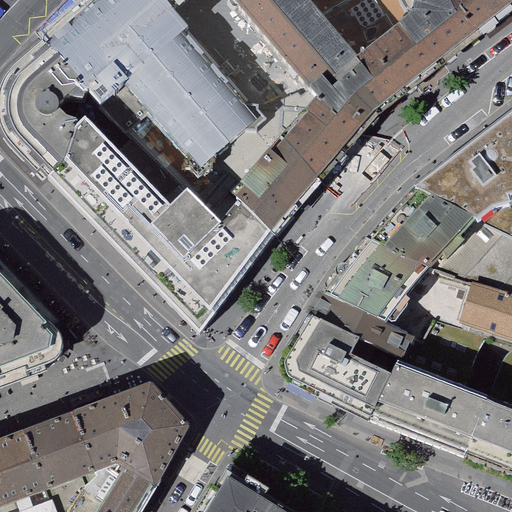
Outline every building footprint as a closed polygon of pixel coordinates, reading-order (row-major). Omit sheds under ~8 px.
[(180,19),(162,0),(102,0),(47,43),(98,102),(131,138),(152,120),(194,165),(193,176),(199,176),(208,186),(216,178),(221,180),(220,172),(255,141),(286,146),(326,108),(307,87),(235,82),(180,19)] [(162,0),(180,19),(203,0),(232,0),(307,87),(326,108),(362,70),(298,0),(412,0),(420,13),(417,28),(456,0),(162,0)] [(456,0),(417,28),(362,70),(326,108),(286,146),(324,186),(341,164),(385,116),(398,103),(511,15),(511,7),(507,0),(456,0)] [(94,105),(98,102),(47,43),(18,66),(8,79),(0,92),(0,133),(4,144),(31,173),(53,195),(74,172),(86,132),(76,130),(68,123),(69,115),(86,97),(94,105)] [(511,120),(416,198),(476,230),(482,225),(511,240),(511,120)] [(277,239),(244,210),(224,231),(198,203),(181,221),(91,127),(86,132),(74,172),(53,195),(128,268),(201,333),(239,284),(277,239)] [(324,186),(286,146),(237,203),(244,210),(277,239),(324,186)] [(416,198),(367,247),(428,282),(434,275),(474,290),(500,298),(511,284),(511,240),(482,225),(476,230),(416,198)] [(386,334),(428,282),(367,247),(360,254),(323,302),(386,334)] [(0,389),(58,368),(55,362),(65,359),(70,354),(74,348),(74,341),(73,332),(70,327),(38,295),(0,257),(0,389)] [(511,337),(511,300),(500,298),(474,290),(463,324),(497,334),(511,337)] [(386,334),(323,302),(315,313),(307,326),(358,353),(397,369),(408,344),(386,334)] [(374,425),(389,390),(348,372),(358,353),(307,326),(295,345),(284,364),(287,380),(332,403),(374,425)] [(464,396),(398,371),(389,390),(374,425),(470,461),(490,407),(486,405),(464,396)] [(125,472),(152,488),(187,429),(142,382),(67,410),(92,477),(118,468),(125,472)] [(511,414),(490,407),(470,461),(511,475),(511,414)] [(92,477),(67,410),(18,428),(43,494),(92,477)] [(0,508),(43,494),(18,428),(0,434),(0,508)] [(140,511),(152,488),(125,472),(101,511),(140,511)] [(296,511),(278,501),(282,495),(260,482),(257,488),(227,472),(204,511),(296,511)]
